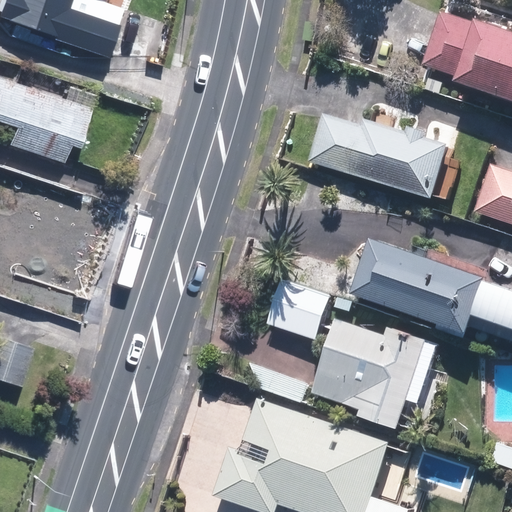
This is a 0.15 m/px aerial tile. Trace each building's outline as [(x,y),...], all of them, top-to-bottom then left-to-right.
[(72,0),(3,0),(0,9),(0,10),(112,49),(121,22),(71,5),(72,0)] [(511,22),(491,15),(488,22),(449,9),(431,63),(511,89),(511,22)] [(10,141),(65,160),(72,141),(80,143),(93,106),(0,74),(0,116),(17,122),(10,141)] [(330,113),(316,159),(442,196),(458,142),(434,135),(436,128),(417,123),(415,130),(371,117),(369,124),(330,113)] [(483,210),(511,219),(511,167),(498,163),(483,210)] [(0,287),(28,296),(50,229),(41,218),(0,204),(0,287)] [(483,329),(484,326),(511,335),(511,283),(499,280),(501,274),(382,235),(364,290),(483,329)] [(326,337),(340,294),(291,279),(277,321),(326,337)] [(447,343),(437,340),(438,338),(397,325),(395,333),(345,317),(321,391),(370,407),(369,413),(409,426),(418,398),(428,402),(447,343)] [(0,375),(21,382),(35,342),(0,330),(0,375)] [(315,382),(268,366),(261,385),(308,401),(315,382)] [(266,395),(249,446),(238,443),(221,492),(280,511),(285,511),(289,501),(323,511),(375,511),(400,440),(266,395)] [(498,459),(511,463),(511,446),(503,443),(498,459)]
